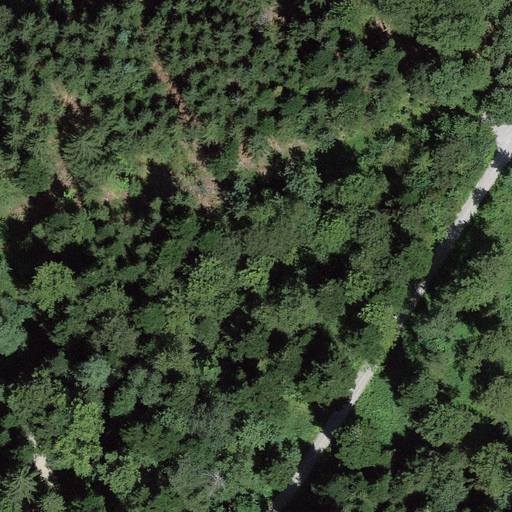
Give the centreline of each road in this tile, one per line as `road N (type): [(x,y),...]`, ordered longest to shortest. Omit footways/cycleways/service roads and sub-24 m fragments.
road 1 (track): [(511,135),(270,511)]
road 2 (track): [(0,397),(29,430),(60,511)]
